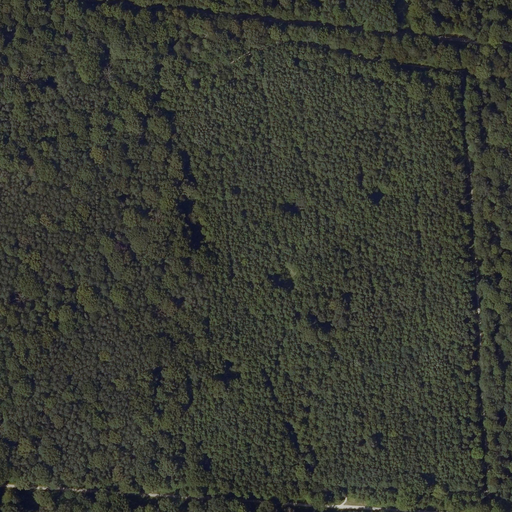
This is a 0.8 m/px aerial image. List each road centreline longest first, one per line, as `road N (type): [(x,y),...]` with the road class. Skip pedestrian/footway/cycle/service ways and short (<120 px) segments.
road 1 (track): [(96,0),(511,47)]
road 2 (track): [(355,511),(0,489)]
